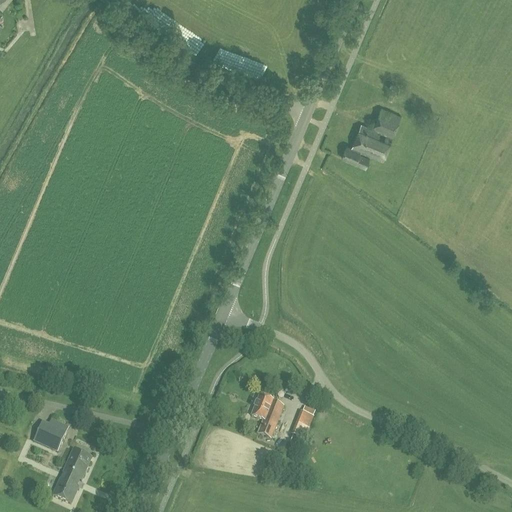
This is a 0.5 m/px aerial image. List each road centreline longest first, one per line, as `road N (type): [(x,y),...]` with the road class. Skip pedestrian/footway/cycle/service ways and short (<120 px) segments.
road 1 (unclassified): [(511,485),(344,402),(294,342),(224,316)]
road 2 (unclassified): [(305,115),(164,49),(106,0)]
road 3 (secondary): [(224,316),(305,115)]
road 4 (secondary): [(142,511),(224,316)]
road 5 (secondary): [(305,115),(356,0)]
